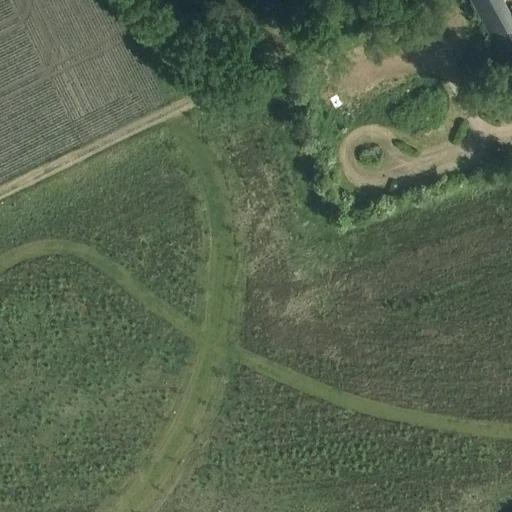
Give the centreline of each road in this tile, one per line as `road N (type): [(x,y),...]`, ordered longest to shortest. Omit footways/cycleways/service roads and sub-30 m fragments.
road 1 (track): [(0,268),(44,249),(76,249),(201,338),(295,382),(366,409),(511,433)]
road 2 (track): [(126,511),(184,427),(210,370),(224,283),(223,208),(176,102)]
road 3 (track): [(389,0),(0,189)]
